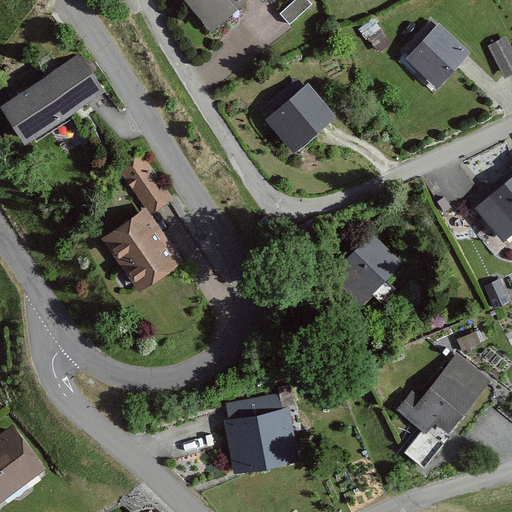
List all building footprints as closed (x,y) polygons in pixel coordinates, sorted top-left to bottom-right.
[(186,0),(212,29),(245,0),(186,0)] [(293,29),(315,11),(305,0),(304,0),(283,17),(293,29)] [(436,21),(404,59),(437,88),(469,50),(436,21)] [(511,40),(499,48),(511,73),(511,40)] [(77,53),(2,98),(26,138),(101,92),(77,53)] [(304,85),(271,114),(301,147),(334,117),(304,85)] [(123,170),(153,214),(173,200),(143,156),(123,170)] [(511,173),(475,201),(503,240),(511,233),(511,173)] [(144,210),(102,235),(137,292),(179,267),(144,210)] [(371,231),(334,267),(362,297),(400,261),(371,231)] [(487,380),(451,350),(400,412),(435,442),(487,380)] [(287,405),(225,415),(234,466),(295,455),(287,405)] [(19,428),(0,439),(0,502),(47,476),(19,428)]
